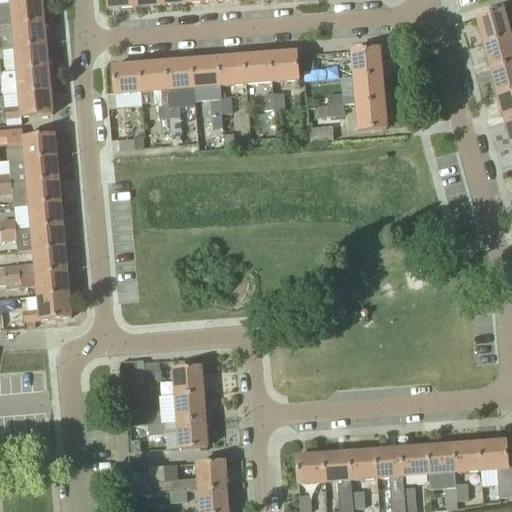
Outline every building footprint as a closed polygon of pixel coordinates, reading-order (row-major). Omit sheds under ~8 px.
[(106,0),(108,10),(108,11),(134,9),(133,0),(106,0)] [(133,0),(134,9),(161,7),(160,0),(133,0)] [(44,25),(42,2),(10,5),(12,27),(44,25)] [(483,46),(511,38),(504,13),(476,20),(483,46)] [(46,47),(44,25),(12,27),(0,28),(0,51),(14,50),(46,47)] [(511,43),(511,38),(483,46),(490,71),(511,65),(511,43)] [(48,70),(46,47),(14,50),(17,73),(48,70)] [(352,53),(351,53),(353,80),(381,77),(379,51),(352,53)] [(272,84),(298,82),(296,54),(270,56),(272,84)] [(272,84),(270,56),(243,58),(246,86),(272,84)] [(314,72),(312,57),(302,57),(304,73),(314,72)] [(246,86),(243,58),(217,60),(219,88),(246,86)] [(219,88),(217,60),(191,62),(193,90),(219,88)] [(193,90),(191,62),(165,64),(167,92),(193,90)] [(165,64),(138,66),(141,94),(167,92),(165,64)] [(511,65),(490,71),(497,96),(511,92),(511,65)] [(115,96),(141,94),(138,66),(112,68),(115,96)] [(17,73),(1,74),(0,74),(0,84),(2,85),(3,97),(3,98),(50,93),(48,70),(17,73)] [(381,77),(353,80),(356,106),(384,104),(381,77)] [(511,92),(497,96),(504,122),(511,119),(511,92)] [(52,116),(50,93),(3,98),(5,120),(52,116)] [(273,96),(274,112),(285,112),(284,95),(273,96)] [(263,113),(274,112),(273,96),(272,96),(263,96),(263,97),(262,98),(263,113)] [(328,108),(344,107),(343,96),(327,98),(328,108)] [(222,116),(220,100),(210,101),(211,117),(222,116)] [(231,100),(220,100),(222,116),(232,115),(231,100)] [(169,121),(180,120),(179,103),(167,104),(169,121)] [(169,121),(167,104),(157,105),(158,121),(169,121)] [(384,104),(356,106),(358,133),(386,130),(384,104)] [(344,107),(328,108),(318,109),(319,120),(345,118),(344,107)] [(334,142),(333,129),(308,130),(309,144),(334,142)] [(0,146),(8,145),(8,150),(24,149),(25,162),(56,159),(54,136),(37,138),(22,139),(7,140),(6,133),(6,131),(0,132),(0,146)] [(134,141),(119,143),(118,143),(119,153),(135,151),(134,141)] [(0,186),(58,182),(56,159),(25,162),(9,163),(10,178),(0,178),(0,186)] [(58,182),(0,186),(0,197),(12,197),(13,209),(29,208),(61,205),(58,182)] [(61,205),(29,208),(31,231),(63,228),(61,205)] [(15,222),(0,224),(1,233),(16,232),(15,222)] [(33,253),(65,251),(63,228),(31,231),(1,233),(2,243),(17,242),(18,255),(33,253)] [(67,273),(65,251),(33,253),(34,266),(4,268),(5,280),(67,273)] [(37,299),(69,296),(67,273),(5,280),(7,292),(36,289),(37,299)] [(71,319),(69,296),(37,299),(38,313),(23,314),(24,324),(71,319)] [(134,388),(133,364),(122,364),(123,388),(134,388)] [(302,368),(301,392),(325,393),(326,368),(302,368)] [(175,398),(203,396),(201,369),(173,371),(175,398)] [(161,383),(161,372),(144,374),(144,384),(161,383)] [(205,422),(203,396),(175,398),(177,424),(205,422)] [(148,415),(148,427),(165,425),(164,414),(148,415)] [(207,449),(205,422),(177,424),(179,451),(207,449)] [(177,424),(165,425),(166,437),(167,452),(179,451),(177,424)] [(165,425),(148,427),(149,438),(166,437),(165,425)] [(140,439),(127,441),(128,453),(141,452),(140,439)] [(497,472),(499,500),(511,499),(511,469),(508,470),(506,443),(480,445),(482,473),(497,472)] [(480,445),(453,447),(455,475),(482,473),(480,445)] [(455,475),(453,447),(427,449),(429,477),(455,475)] [(403,479),(414,478),(429,477),(427,449),(401,451),(403,479)] [(375,453),(377,481),(403,479),(401,451),(375,453)] [(351,483),(367,481),(377,481),(375,453),(349,454),(351,483)] [(351,483),(349,454),(323,456),(325,484),(337,484),(338,511),(353,511),(353,510),(352,494),(351,483)] [(325,484),(323,456),(296,458),(298,486),(325,484)] [(133,497),(169,494),(186,493),(198,492),(226,490),(224,464),(196,466),(197,481),(165,484),(149,485),(148,474),(131,475),(133,497)] [(468,486),(456,487),(457,504),(469,503),(468,486)] [(456,487),(445,488),(446,504),(457,504),(456,487)] [(227,511),(226,490),(198,492),(199,511),(227,511)] [(415,490),(404,491),(405,509),(416,508),(415,490)] [(187,504),(186,493),(169,494),(170,506),(187,504)] [(352,494),(353,510),(364,510),(362,494),(352,494)] [(324,511),(323,497),(310,498),(299,499),(299,511),(324,511)]
